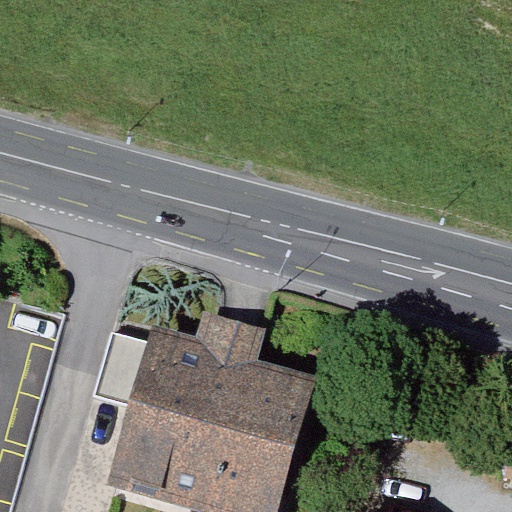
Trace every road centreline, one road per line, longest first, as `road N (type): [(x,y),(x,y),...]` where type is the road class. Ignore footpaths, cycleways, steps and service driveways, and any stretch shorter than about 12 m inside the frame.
road 1 (primary): [(511,296),(126,188)]
road 2 (residential): [(126,188),(36,511)]
road 3 (primary): [(126,188),(0,153)]
